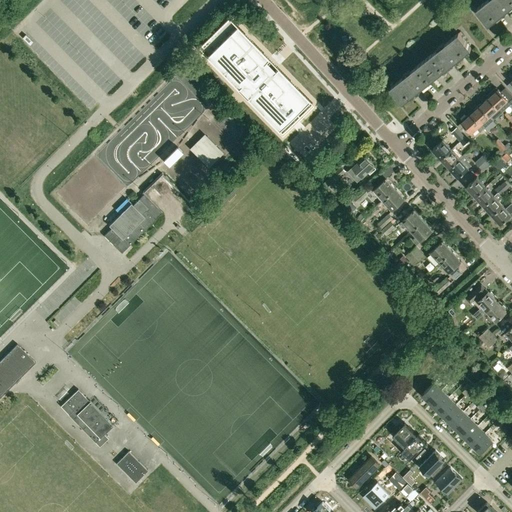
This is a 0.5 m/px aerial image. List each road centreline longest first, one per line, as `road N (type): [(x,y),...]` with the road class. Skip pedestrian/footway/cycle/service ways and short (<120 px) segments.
road 1 (residential): [(397,144),(263,0)]
road 2 (residential): [(511,41),(397,144)]
road 3 (residential): [(496,256),(397,144)]
